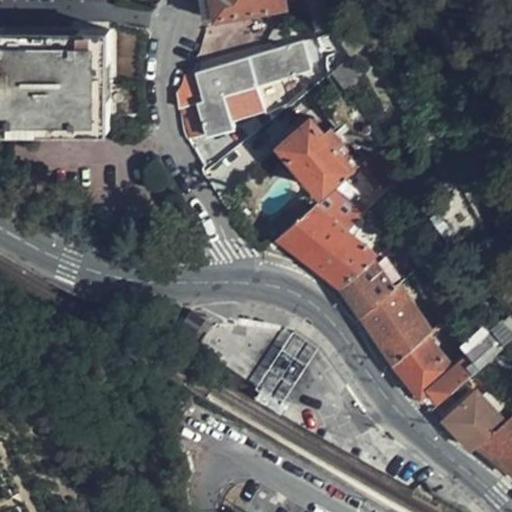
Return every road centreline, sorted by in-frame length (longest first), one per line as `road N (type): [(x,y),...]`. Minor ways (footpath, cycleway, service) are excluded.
road 1 (tertiary): [(230,283),(269,284),(325,313),(389,403),(507,511)]
road 2 (residential): [(230,283),(220,226),(172,118),(169,71),(189,0)]
road 3 (tertiary): [(0,229),(97,276),(230,283)]
